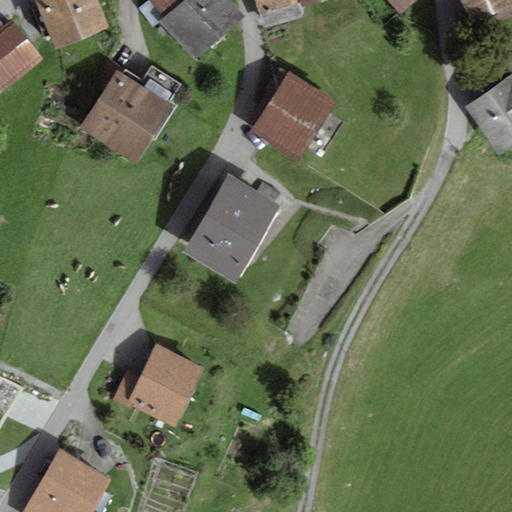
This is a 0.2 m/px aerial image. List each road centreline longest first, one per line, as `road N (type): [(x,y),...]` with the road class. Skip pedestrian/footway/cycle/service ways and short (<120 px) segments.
road 1 (residential): [(246,0),(252,75),(226,141),(8,511)]
road 2 (residential): [(445,0),(457,96),(448,149),(337,355),(301,511)]
